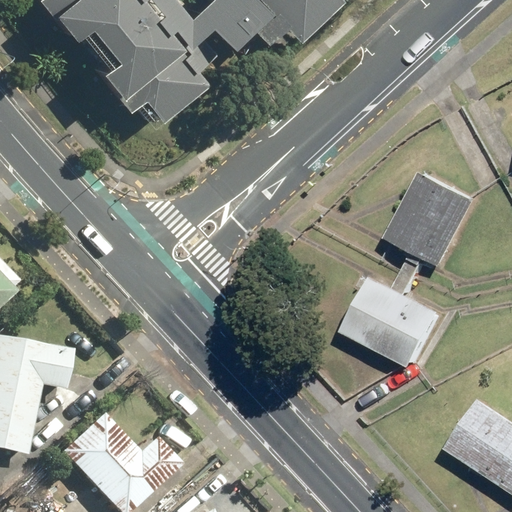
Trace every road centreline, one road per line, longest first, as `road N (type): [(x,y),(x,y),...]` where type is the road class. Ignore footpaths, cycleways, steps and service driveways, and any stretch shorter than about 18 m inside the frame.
road 1 (tertiary): [(146,284),(448,0)]
road 2 (secondary): [(359,511),(146,284)]
road 3 (secondary): [(146,284),(0,120)]
